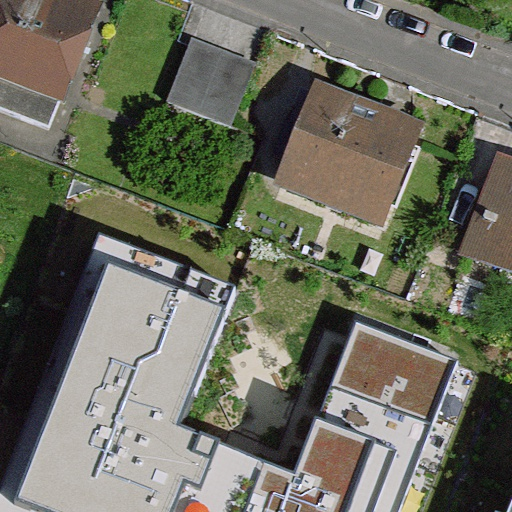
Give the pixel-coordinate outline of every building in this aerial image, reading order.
[(50,0),(48,0),(15,0),(0,39),(0,113),(58,135),(106,10),(79,0),(60,0),(59,4),(50,0)] [(202,48),(180,105),(242,129),(264,72),(220,55),(202,48)] [(330,98),(296,184),(391,222),(426,135),(330,98)] [(511,176),(479,257),(511,270),(511,176)] [(236,292),(129,253),(33,511),(426,511),(478,372),(352,326),(301,466),(188,424),(236,292)]
